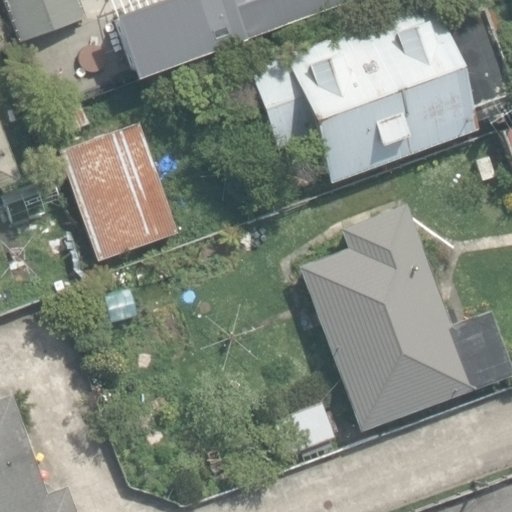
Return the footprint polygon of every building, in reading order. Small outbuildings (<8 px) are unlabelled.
[(0,0),(0,25),(6,43),(82,16),(76,0),(0,0)] [(123,0),(105,7),(128,69),(319,0),(123,0)] [(305,137),(322,183),(471,131),(468,122),(509,106),(511,106),(509,99),(472,0),(453,0),(428,9),(425,1),(239,66),(268,150),(305,137)] [(44,109),(53,135),(84,125),(75,98),(44,109)] [(54,151),(93,262),(174,234),(135,122),(54,151)] [(509,172),(511,179),(511,178),(511,123),(509,125),(493,131),(509,172)] [(0,184),(13,180),(0,145),(0,184)] [(251,163),(262,198),(310,183),(299,148),(251,163)] [(0,207),(7,227),(56,208),(45,178),(0,194),(0,207)] [(292,266),(352,429),(506,372),(483,309),(451,320),(447,308),(439,311),(399,204),(334,228),(341,248),(292,266)] [(0,511),(72,511),(62,484),(41,492),(4,392),(0,393),(0,511)] [(268,420),(282,456),(331,438),(317,402),(268,420)]
